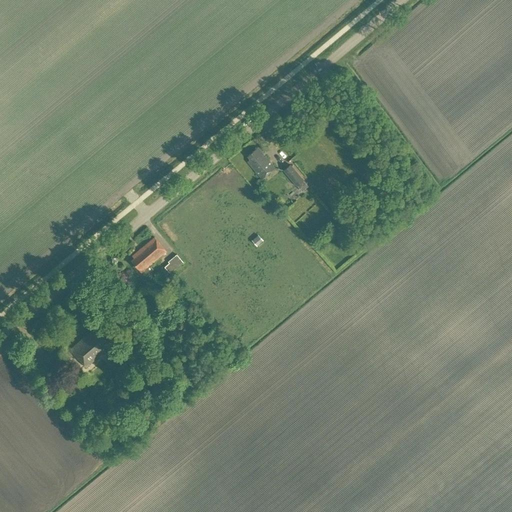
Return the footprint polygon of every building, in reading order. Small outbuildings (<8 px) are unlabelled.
[(275,169),(258,148),(247,157),(250,160),(247,162),(262,179),(275,169)] [(301,193),(308,187),(290,165),(283,171),(301,193)] [(258,235),(252,241),(257,246),(263,241),(258,235)] [(166,252),(154,238),(132,256),(134,259),(131,261),(141,273),(166,252)] [(172,273),(185,262),(179,254),(166,265),(172,273)] [(111,346),(98,330),(94,334),(92,331),(70,350),(86,368),(111,346)] [(59,366),(50,373),(60,385),(68,378),(59,366)] [(122,425),(116,430),(123,439),(129,434),(122,425)]
